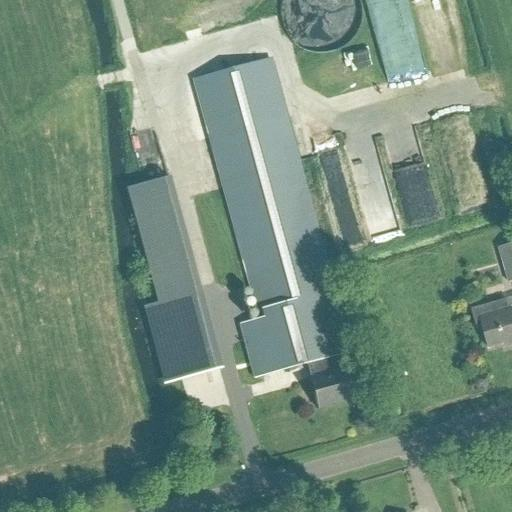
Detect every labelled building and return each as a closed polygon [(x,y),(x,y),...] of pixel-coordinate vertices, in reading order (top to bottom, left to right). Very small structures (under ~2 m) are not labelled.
[(327,0),(328,17),(362,15),(361,0),(327,0)] [(428,55),(415,0),(378,0),(392,63),(428,55)] [(464,37),(453,0),(424,0),(437,44),(464,37)] [(359,82),(381,79),(377,43),(355,46),(359,82)] [(311,363),(315,377),(308,378),(317,409),(354,399),(346,368),(341,370),(337,356),(354,352),(337,289),(332,290),(271,60),(194,81),(258,320),(239,325),(254,379),(311,363)] [(170,142),(148,148),(152,167),(175,161),(170,142)] [(402,194),(378,195),(379,216),(403,215),(402,194)] [(509,284),(511,282),(511,244),(499,248),(509,284)] [(195,292),(191,276),(148,287),(152,304),(142,306),(142,307),(162,384),(212,371),(191,293),(195,292)] [(477,330),(483,328),(490,350),(503,346),(504,349),(511,346),(511,308),(511,309),(508,299),(471,310),(477,330)]
